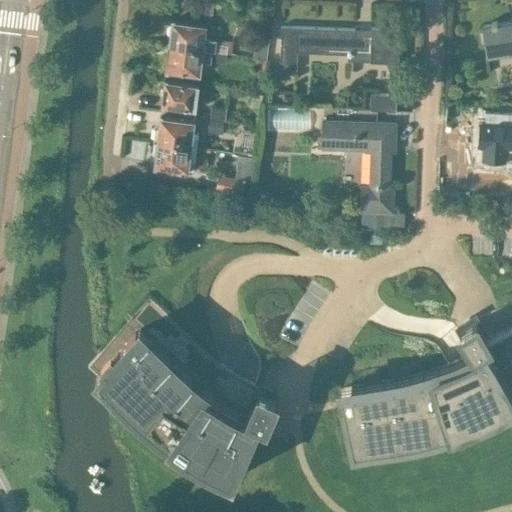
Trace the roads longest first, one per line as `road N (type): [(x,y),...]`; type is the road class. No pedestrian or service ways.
road 1 (residential): [(425,222),(434,0)]
road 2 (residential): [(299,376),(348,283),(413,255),(425,222)]
road 3 (residential): [(122,0),(107,180)]
